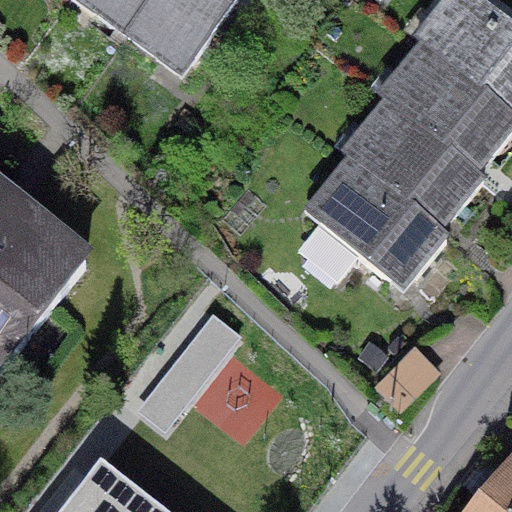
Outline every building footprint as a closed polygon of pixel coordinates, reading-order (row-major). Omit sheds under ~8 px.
[(154,0),(100,0),(105,3),(96,16),(126,39),(154,0)] [(238,0),(154,0),(126,39),(159,63),(170,48),(193,64),(238,0)] [(418,48),(511,122),(511,47),(454,2),(418,48)] [(470,175),(511,122),(418,48),(376,101),(392,114),(470,175)] [(489,190),(470,175),(392,114),(351,166),(447,242),(489,190)] [(399,303),(447,242),(351,166),(302,227),(399,303)] [(0,371),(79,271),(0,209),(0,371)] [(248,390),(178,335),(38,511),(252,511),(254,511),(192,462),(248,390)] [(419,347),(378,387),(404,413),(444,373),(419,347)] [(511,511),(511,473),(478,511),(511,511)]
